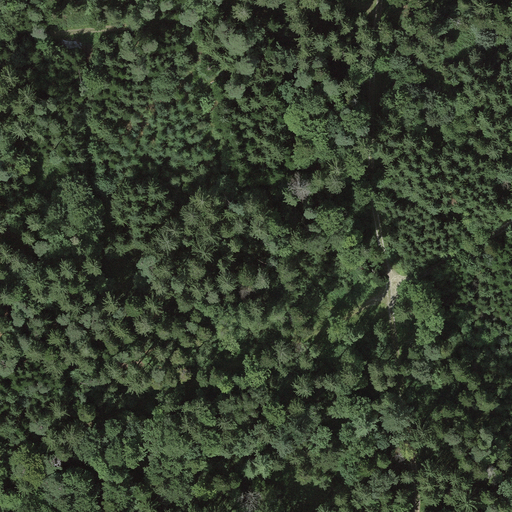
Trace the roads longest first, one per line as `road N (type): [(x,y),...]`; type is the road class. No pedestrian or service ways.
road 1 (track): [(371,0),(373,191),(400,292),(414,399),(414,511)]
road 2 (track): [(0,61),(105,59),(237,32),(367,36)]
road 3 (track): [(511,225),(400,292)]
